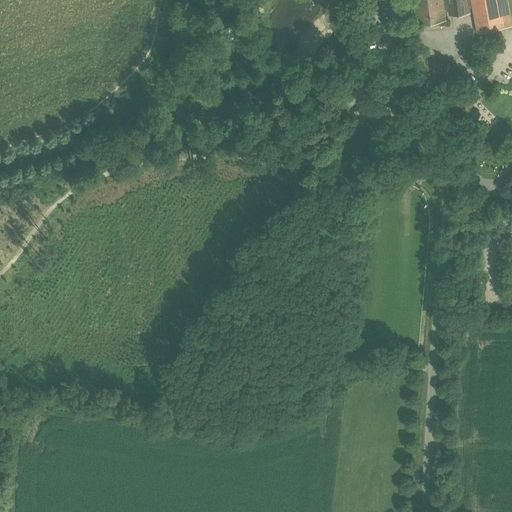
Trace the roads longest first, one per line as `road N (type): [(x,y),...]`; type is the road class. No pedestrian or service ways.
road 1 (unclassified): [(425,511),(446,191),(430,151),(396,106),(364,0)]
road 2 (track): [(0,146),(81,121),(137,73),(164,0)]
